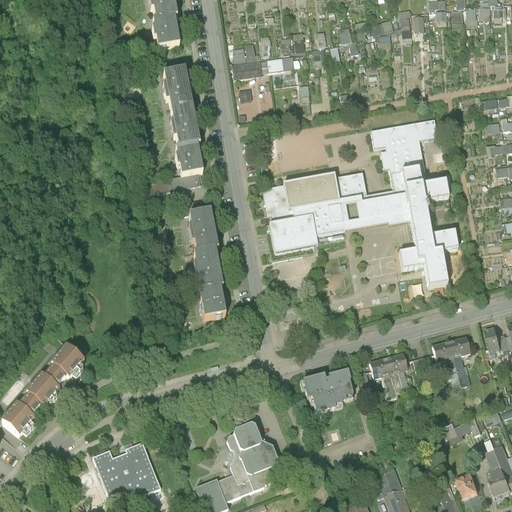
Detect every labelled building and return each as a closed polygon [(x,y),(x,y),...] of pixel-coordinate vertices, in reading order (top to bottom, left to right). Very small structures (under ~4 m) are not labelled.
[(176,20),(172,0),(147,0),(150,14),(153,13),(155,24),(174,21),(176,20)] [(426,0),(427,13),(433,13),(434,28),(445,28),(444,0),(426,0)] [(454,0),(455,11),(464,11),(463,0),(454,0)] [(477,23),(489,22),(488,9),(477,10),(477,23)] [(465,28),(475,27),(475,10),(464,11),(465,28)] [(501,21),(501,11),(492,10),(491,21),(501,21)] [(398,14),(400,29),(418,26),(417,17),(409,19),(408,12),(398,14)] [(450,14),(450,31),(460,31),(459,13),(450,14)] [(178,49),(174,21),(155,24),(152,24),(154,31),(151,32),(153,43),(155,43),(157,53),(178,49)] [(373,38),(393,33),(390,22),(370,27),(373,38)] [(411,45),(409,31),(400,32),(402,46),(411,45)] [(323,35),(315,36),(316,49),(324,49),(323,35)] [(378,51),(390,50),(389,38),(378,39),(378,51)] [(294,54),(303,54),(303,39),(293,39),(294,54)] [(280,41),(280,55),(289,55),(289,40),(280,41)] [(233,63),(255,62),(254,46),(244,46),(245,55),(232,55),(233,63)] [(232,82),(262,78),(262,75),(294,72),(292,59),(230,66),(232,82)] [(168,104),(170,114),(191,110),(184,73),(163,78),(165,88),(162,89),(165,104),(168,104)] [(298,99),(307,99),(307,89),(298,89),(298,99)] [(238,92),(239,105),(251,104),(250,91),(238,92)] [(498,109),(511,109),(511,99),(498,99),(498,109)] [(495,101),(480,103),(481,111),(496,109),(495,101)] [(176,141),(178,152),(196,148),(199,148),(191,110),(170,114),(173,125),(170,126),(173,142),(176,141)] [(502,134),(511,131),(511,126),(510,118),(499,120),(502,134)] [(389,171),(393,193),(366,198),(337,203),(343,234),(356,231),(388,225),(388,228),(410,224),(413,239),(415,252),(399,255),(402,272),(424,268),(428,290),(447,287),(441,254),(457,251),(454,234),(430,238),(424,205),(448,200),(447,196),(453,195),(449,177),(426,181),(418,142),(437,139),(434,122),(371,134),(374,151),(385,149),(385,154),(380,155),(383,172),(389,171)] [(485,136),(498,134),(497,125),(484,126),(485,136)] [(511,145),(485,148),(486,157),(511,154),(511,145)] [(202,176),(196,148),(178,152),(175,152),(177,160),(175,160),(177,171),(179,170),(181,180),(197,177),(202,176)] [(495,179),(511,177),(511,168),(494,169),(495,179)] [(315,239),(343,234),(337,203),(366,198),(362,174),(334,180),(333,178),(281,188),(286,214),(292,213),(293,223),(272,227),(268,227),(274,256),(317,248),(315,239)] [(181,180),(137,188),(139,200),(200,188),(197,177),(181,180)] [(286,214),(281,188),(262,191),(266,217),(270,216),(272,227),(293,223),(292,213),(286,214)] [(499,201),(501,215),(511,213),(511,211),(511,200),(499,201)] [(182,221),(188,220),(206,216),(204,203),(180,208),(182,221)] [(194,246),(196,258),(214,254),(217,254),(210,216),(206,216),(188,220),(190,231),(188,232),(191,247),(194,246)] [(511,224),(501,225),(502,235),(510,235),(510,240),(511,239),(511,224)] [(199,284),(201,296),(219,292),(221,292),(214,254),(196,258),(193,259),(195,269),(193,269),(196,285),(199,284)] [(224,320),(219,292),(201,296),(198,297),(203,324),(224,320)] [(493,331),(483,334),(489,355),(499,352),(499,351),(495,339),(493,331)] [(503,354),(508,352),(504,339),(504,337),(495,339),(499,351),(503,354)] [(449,345),(453,361),(460,359),(469,357),(465,341),(449,345)] [(436,365),(445,362),(453,361),(449,345),(432,349),(436,365)] [(50,365),(53,367),(65,379),(68,381),(83,362),(65,347),(50,365)] [(490,371),(485,352),(478,354),(483,373),(490,371)] [(387,361),(391,376),(402,373),(407,372),(403,356),(387,361)] [(425,359),(412,363),(416,374),(422,373),(422,371),(427,370),(425,359)] [(468,389),(460,359),(453,361),(458,380),(461,391),(468,389)] [(374,381),(381,379),(391,376),(387,361),(370,365),(374,381)] [(458,380),(453,361),(445,362),(448,372),(445,373),(448,383),(458,380)] [(56,391),(65,379),(53,367),(43,379),(56,391)] [(324,377),(303,383),(307,401),(312,400),(316,415),(324,413),(324,414),(336,411),(335,408),(342,406),(342,404),(346,403),(345,400),(353,398),(349,383),(351,383),(348,373),(328,378),(329,381),(325,382),(324,377)] [(366,373),(359,375),(362,389),(369,387),(366,373)] [(407,393),(402,373),(391,376),(396,396),(407,393)] [(396,396),(391,376),(381,379),(387,403),(398,400),(396,396)] [(58,392),(56,391),(43,379),(41,377),(26,395),(28,397),(41,408),(43,410),(58,392)] [(31,420),(41,408),(28,397),(19,409),(31,420)] [(33,422),(31,420),(19,409),(16,407),(1,425),(18,440),(33,422)] [(498,415),(481,422),(485,432),(510,422),(507,413),(498,417),(498,415)] [(481,420),(475,422),(480,434),(485,432),(481,422),(481,420)] [(481,437),(480,434),(475,422),(453,431),(451,426),(438,431),(445,448),(448,446),(449,449),(464,444),(462,439),(473,434),(475,439),(481,437)] [(233,437),(228,438),(226,443),(229,451),(233,453),(234,457),(229,468),(233,477),(216,484),(216,482),(194,490),(202,511),(227,511),(228,511),(225,503),(231,501),(253,493),(263,489),(264,487),(278,481),(280,477),(276,467),(278,462),(272,447),(260,442),(254,426),(250,424),(234,430),(232,434),(233,437)] [(485,446),(489,456),(495,454),(494,453),(491,444),(485,446)] [(109,453),(92,460),(109,501),(124,495),(130,510),(147,504),(145,497),(160,491),(142,445),(125,452),(126,455),(112,461),(109,453)] [(501,469),(505,482),(511,479),(511,474),(502,449),(494,453),(495,454),(501,469)] [(486,457),(492,473),(501,469),(495,454),(489,456),(486,457)] [(505,482),(501,469),(492,473),(489,474),(492,481),(490,481),(488,482),(489,484),(496,502),(511,496),(505,482)] [(388,485),(393,496),(401,493),(402,493),(394,471),(384,475),(388,485)] [(471,476),(455,482),(462,501),(478,495),(471,476)] [(378,502),(384,500),(393,496),(388,485),(373,491),(378,502)] [(449,489),(444,491),(452,511),(457,511),(458,511),(449,489)] [(406,491),(402,493),(401,493),(404,501),(409,499),(406,491)] [(452,511),(444,491),(429,497),(434,511),(452,511)] [(408,511),(404,501),(401,493),(393,496),(399,511),(408,511)] [(399,511),(393,496),(384,500),(388,511),(399,511)]
